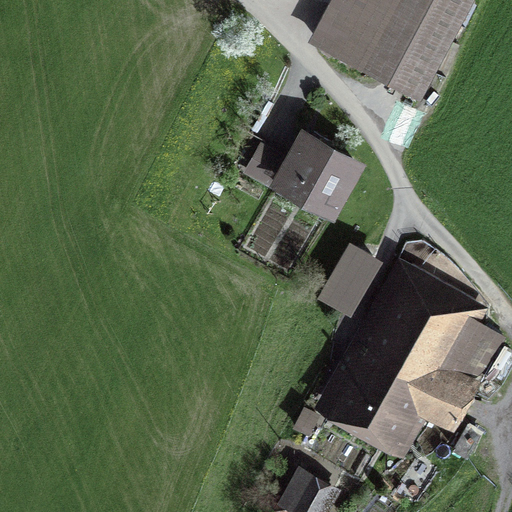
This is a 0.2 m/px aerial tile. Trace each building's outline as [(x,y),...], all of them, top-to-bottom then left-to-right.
[(416,93),(465,0),(339,0),(318,40),(362,64),(416,93)] [(356,163),(304,133),(289,159),(261,144),(247,170),(276,186),(280,178),(332,207),(356,163)] [(351,243),(321,293),(343,306),(373,255),(351,243)] [(405,274),(333,401),(408,443),(428,408),(456,423),(505,338),(468,310),(405,274)] [(467,455),(481,432),(467,424),(453,447),(467,455)] [(282,511),(290,511),(297,502),(315,511),(328,490),(309,479),(313,473),(300,466),(275,508),(282,511)]
